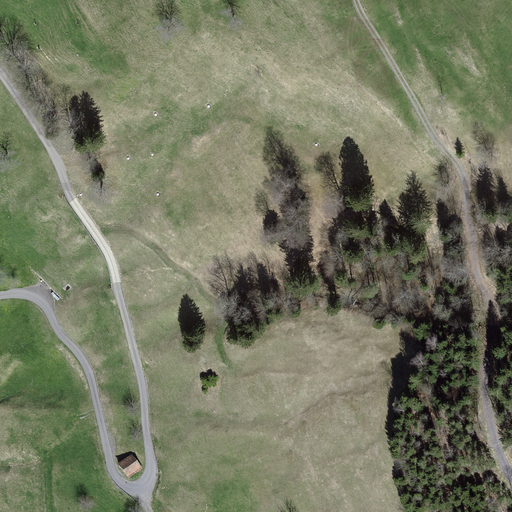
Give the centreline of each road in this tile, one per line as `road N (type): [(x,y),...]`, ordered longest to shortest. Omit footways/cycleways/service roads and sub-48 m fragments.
road 1 (unclassified): [(0,296),(36,294),(82,361),(118,480),(138,496),(149,482),(132,331),(104,251),(0,72)]
road 2 (track): [(357,0),(458,179),(511,469)]
